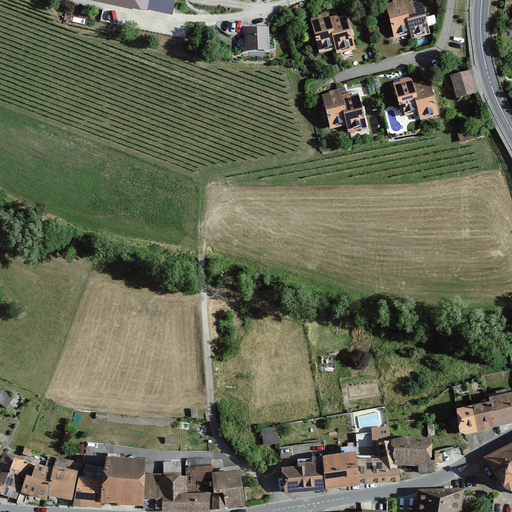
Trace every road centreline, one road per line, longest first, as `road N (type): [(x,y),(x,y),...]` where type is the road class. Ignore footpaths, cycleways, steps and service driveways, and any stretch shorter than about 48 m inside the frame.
road 1 (unclassified): [(258,511),(420,483),(511,436)]
road 2 (tertiary): [(481,0),(481,47),(511,130)]
